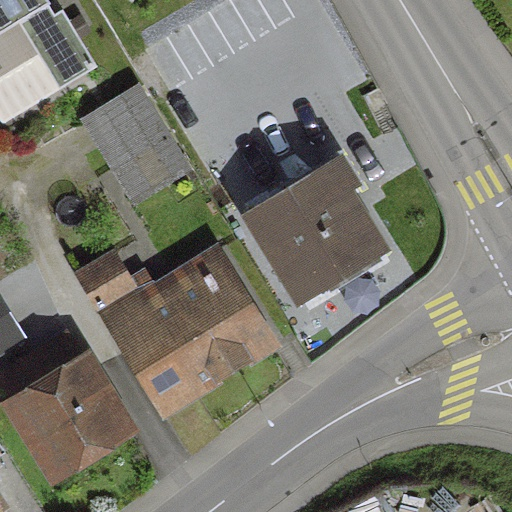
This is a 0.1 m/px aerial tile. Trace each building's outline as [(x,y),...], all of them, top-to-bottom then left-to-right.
[(0,0),(0,30),(44,4),(42,0),(0,0)] [(198,182),(216,171),(248,152),(201,74),(176,36),(144,56),(168,94),(151,105),(198,182)] [(86,117),(115,164),(162,135),(133,88),(86,117)] [(335,158),(243,215),(295,299),(376,250),(340,191),(351,184),(335,158)] [(159,406),(188,389),(264,342),(222,269),(219,271),(210,255),(138,299),(98,232),(61,255),(157,414),(162,411),(159,406)] [(0,319),(0,339),(9,334),(0,319)] [(0,389),(7,402),(5,403),(47,472),(120,427),(78,358),(76,360),(62,336),(0,373),(0,389)]
